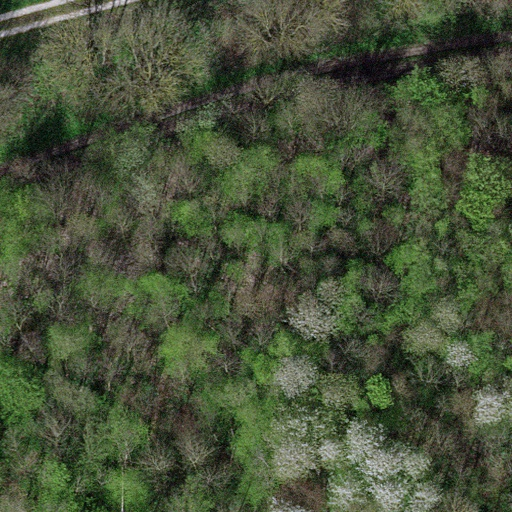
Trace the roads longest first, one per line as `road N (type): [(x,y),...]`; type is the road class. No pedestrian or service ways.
road 1 (track): [(511,35),(279,75),(104,128),(0,171)]
road 2 (track): [(124,0),(0,40)]
